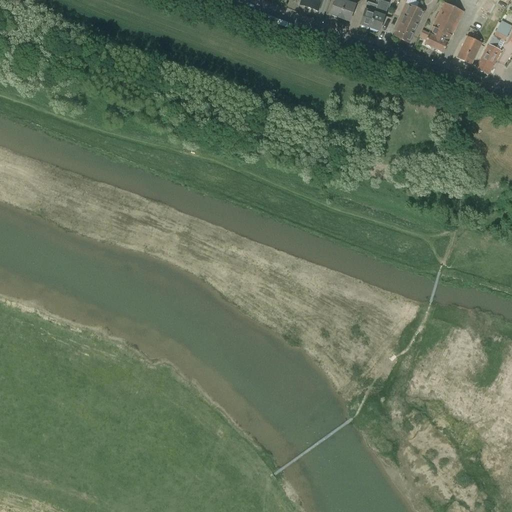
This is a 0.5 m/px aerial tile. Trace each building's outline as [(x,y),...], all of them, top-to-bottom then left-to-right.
[(301,0),(300,5),(318,12),(322,0),(301,0)] [(335,0),(331,16),(341,19),(346,0),(335,0)] [(346,0),(341,19),(350,22),(356,4),(354,4),(355,0),(346,0)] [(502,16),(507,4),(495,0),(477,0),(475,6),(502,16)] [(378,6),(375,13),(370,28),(379,32),(385,16),(389,4),(379,1),(378,6)] [(368,3),(366,9),(360,25),(370,28),(375,13),(378,6),(368,3)] [(463,12),(445,3),(426,43),(444,52),(463,12)] [(402,40),(417,8),(409,4),(394,36),(402,40)] [(424,12),(417,8),(402,40),(410,43),(424,12)] [(511,27),(501,21),(493,36),(504,42),(511,27)] [(482,44),(468,37),(458,58),(472,65),(482,44)] [(502,51),(490,44),(476,69),(488,76),(502,51)]
